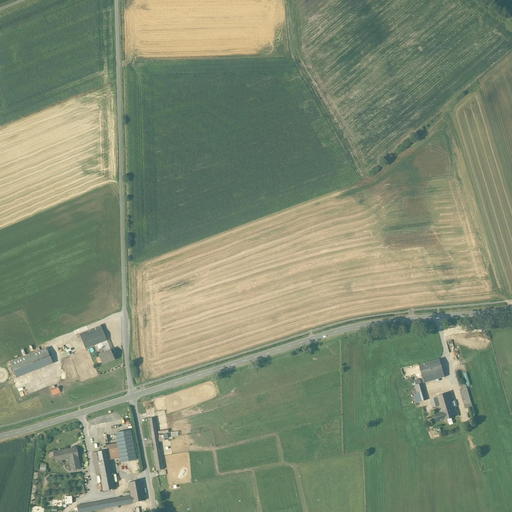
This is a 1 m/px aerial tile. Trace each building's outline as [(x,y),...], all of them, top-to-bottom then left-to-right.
[(101,326),(79,335),(85,349),(96,345),(107,340),(101,326)] [(107,340),(96,345),(100,354),(111,350),(107,340)] [(449,350),(455,349),(452,340),(446,342),(449,350)] [(47,349),(11,363),(17,378),(53,363),(47,349)] [(100,354),(99,355),(102,364),(114,359),(111,350),(100,354)] [(440,360),(420,366),(423,378),(424,383),(445,377),(440,360)] [(421,384),(413,386),(415,394),(414,395),(417,403),(426,400),(421,384)] [(467,387),(460,389),(464,405),(471,403),(467,387)] [(58,388),(51,391),(53,396),(60,393),(58,388)] [(450,392),(437,396),(440,406),(438,406),(440,412),(434,414),(437,422),(444,420),(456,417),(452,402),(452,401),(450,392)] [(155,418),(148,419),(157,471),(163,469),(155,418)] [(130,430),(116,433),(121,463),(136,460),(130,430)] [(117,443),(106,445),(107,450),(109,460),(119,458),(117,443)] [(77,448),(54,452),(55,461),(58,461),(58,463),(62,463),(62,460),(69,459),(71,470),(80,468),(78,457),(77,448)] [(109,460),(107,450),(97,452),(98,460),(94,461),(95,469),(100,468),(102,480),(101,480),(103,491),(115,489),(113,477),(112,478),(109,460)] [(131,496),(77,506),(78,511),(81,511),(144,501),(141,480),(129,483),(131,496)]
